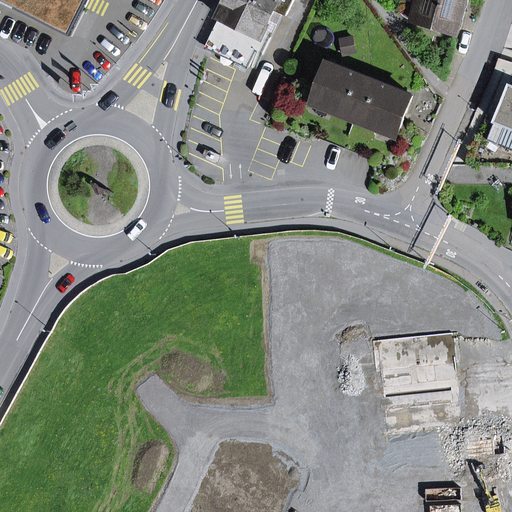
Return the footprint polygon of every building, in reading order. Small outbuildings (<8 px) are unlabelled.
[(90,2),(90,0),(0,0),(72,37),(90,2)] [(294,0),(306,0),(307,0),(306,0),(231,0),(208,48),(249,68),(277,12),(283,15),(287,17),(294,0)] [(418,9),(415,21),(458,34),(468,0),(391,0),(393,2),(418,9)] [(402,14),(415,21),(418,9),(393,2),(402,14)] [(249,68),(255,71),(283,15),(277,12),(249,68)] [(341,40),(344,55),(357,53),(354,38),(341,40)] [(335,107),(333,112),(355,121),(371,80),(329,64),(315,99),(317,100),(335,107)] [(399,133),(414,97),(371,80),(355,121),(377,130),(379,125),(396,132),(399,133)] [(511,85),(511,86),(489,141),(500,146),(507,127),(511,129),(511,85)] [(332,115),(333,112),(335,107),(317,100),(314,108),(332,115)] [(394,139),(396,132),(379,125),(377,130),(377,132),(394,139)] [(500,146),(511,150),(511,129),(507,127),(500,146)] [(219,160),(221,156),(211,151),(208,159),(218,164),(219,160)] [(421,430),(427,489),(468,485),(463,436),(453,334),(378,341),(382,372),(388,433),(406,431),(421,430)] [(340,345),(344,376),(382,372),(378,341),(340,345)] [(487,422),(488,433),(463,436),(468,485),(511,481),(508,454),(507,446),(505,420),(487,422)] [(412,491),(427,489),(421,430),(406,431),(412,491)]
